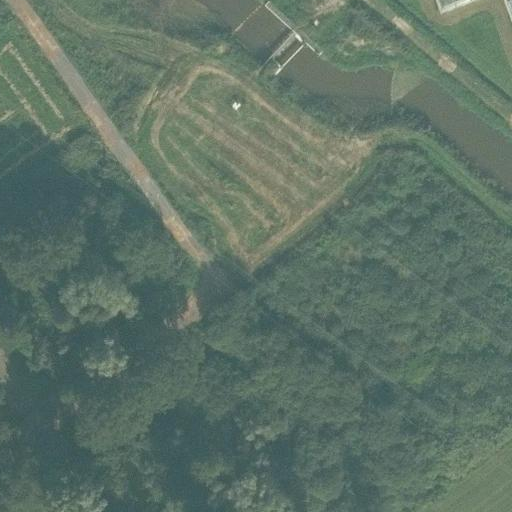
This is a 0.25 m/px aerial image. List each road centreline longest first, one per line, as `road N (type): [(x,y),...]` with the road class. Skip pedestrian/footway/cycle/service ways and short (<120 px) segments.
road 1 (track): [(0,464),(383,146),(435,150),(511,213)]
road 2 (track): [(209,63),(359,164)]
